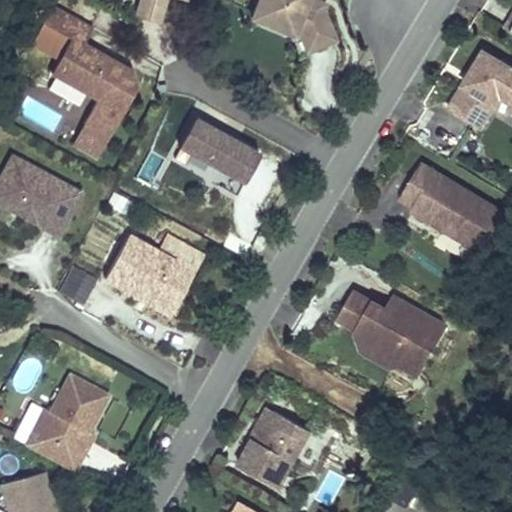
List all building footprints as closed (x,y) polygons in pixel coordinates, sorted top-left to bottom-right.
[(258,0),(254,12),(275,22),(279,13),(298,22),(296,25),(306,50),(334,39),(323,11),(326,4),(316,0),(258,0)] [(96,99),(82,124),(84,133),(76,147),(96,158),(134,89),(129,71),(82,44),(92,27),(50,4),(39,23),(68,39),(49,74),(96,99)] [(250,21),(291,39),(299,59),(336,44),(334,39),(306,50),(296,25),(298,22),(279,13),(275,22),(254,12),(250,21)] [(449,111),(481,130),(501,97),(511,103),(511,68),(484,52),(449,111)] [(25,98),(18,113),(53,128),(59,113),(25,98)] [(260,155),(194,119),(179,146),(244,182),(260,155)] [(82,124),(71,144),(76,147),(84,133),(82,124)] [(61,229),(0,196),(0,193),(19,159),(11,155),(0,175),(0,204),(57,236),(61,229)] [(0,193),(0,196),(61,229),(81,193),(19,159),(0,193)] [(423,165),(402,200),(415,208),(413,213),(480,253),(504,213),(423,165)] [(194,270),(127,235),(103,279),(133,295),(137,288),(173,308),(194,270)] [(83,305),(98,278),(72,263),(56,290),(83,305)] [(133,295),(133,296),(168,316),(173,308),(137,288),(133,295)] [(444,328),(402,303),(394,316),(386,311),(354,293),(344,310),(362,321),(356,332),(374,343),(370,349),(416,376),(444,328)] [(386,311),(394,316),(402,303),(393,298),(386,311)] [(337,321),(356,332),(362,321),(344,310),(337,321)] [(45,406),(24,444),(73,471),(82,456),(76,453),(109,395),(71,374),(51,410),(45,406)] [(273,412),(267,408),(250,439),(252,440),(257,442),(273,412)] [(311,432),(273,412),(257,442),(252,440),(238,466),(279,489),(311,432)] [(82,456),(94,435),(89,432),(76,453),(82,456)] [(54,511),(43,473),(0,485),(8,511),(54,511)]
